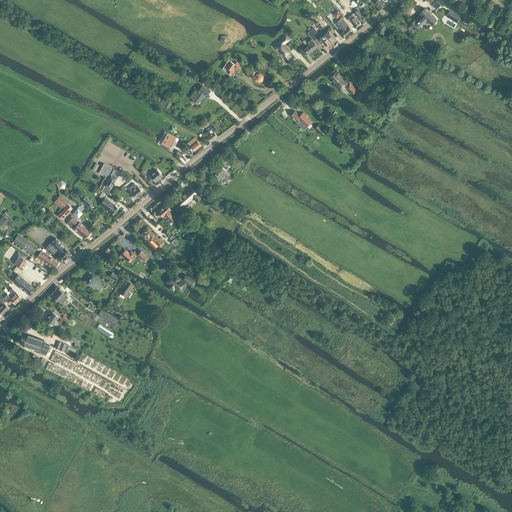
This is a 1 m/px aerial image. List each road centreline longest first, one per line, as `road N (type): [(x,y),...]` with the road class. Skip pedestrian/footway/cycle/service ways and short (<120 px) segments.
road 1 (tertiary): [(0,325),(397,0)]
road 2 (track): [(0,371),(231,511)]
